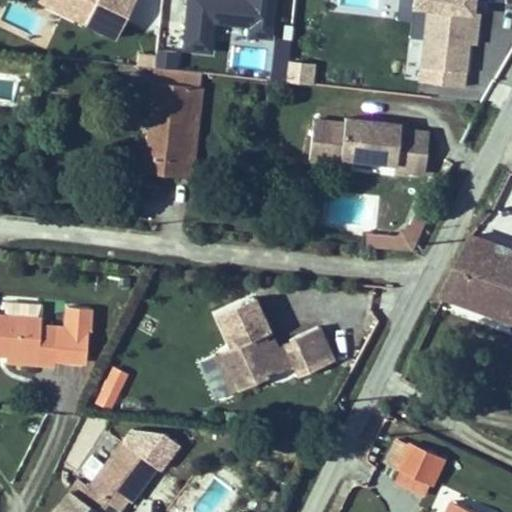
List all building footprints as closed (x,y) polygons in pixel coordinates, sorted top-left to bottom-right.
[(58,0),(37,0),(81,22),(82,19),(60,8),(58,0)] [(58,0),(60,8),(82,19),(81,22),(112,38),(130,0),(58,0)] [(472,0),(413,0),(413,4),(428,6),(420,80),(463,85),(472,0)] [(156,60),(177,62),(178,48),(157,46),(156,60)] [(214,81),(161,75),(149,164),(192,171),(201,103),(211,104),(214,81)] [(316,155),(348,157),(349,151),(403,155),(403,162),(434,164),(437,124),(407,121),(406,114),(386,113),(385,120),(374,119),(374,112),(351,110),(351,116),(319,114),(316,155)] [(374,119),(385,120),(386,113),(374,112),(374,119)] [(376,225),(377,196),(318,193),(316,221),(376,225)] [(376,229),(375,246),(426,252),(448,199),(435,194),(422,222),(409,234),(376,229)] [(511,247),(468,231),(454,261),(511,285),(511,247)] [(511,285),(454,261),(438,291),(511,321),(511,285)] [(245,338),(259,379),(291,367),(288,358),(312,349),(307,335),(297,338),(278,286),(240,299),(254,335),(245,338)] [(0,303),(0,341),(23,343),(54,347),(53,354),(71,356),(74,318),(56,316),(56,308),(17,305),(0,303)] [(74,318),(71,356),(92,358),(96,319),(74,318)] [(355,356),(341,318),(312,329),(314,333),(322,355),(316,358),(320,369),(355,356)] [(312,349),(288,358),(291,367),(316,358),(322,355),(314,333),(307,335),(312,349)] [(250,383),(259,379),(245,338),(234,342),(250,383)] [(53,354),(54,347),(23,343),(22,352),(53,354)] [(92,400),(111,408),(128,370),(109,361),(92,400)] [(82,472),(103,418),(81,410),(60,463),(82,472)] [(142,435),(99,493),(124,511),(130,511),(155,479),(158,482),(174,460),(142,435)] [(416,447),(403,471),(406,472),(428,484),(432,486),(446,462),(416,447)] [(428,484),(406,472),(400,483),(423,495),(428,484)] [(473,511),(448,501),(442,511),(473,511)]
